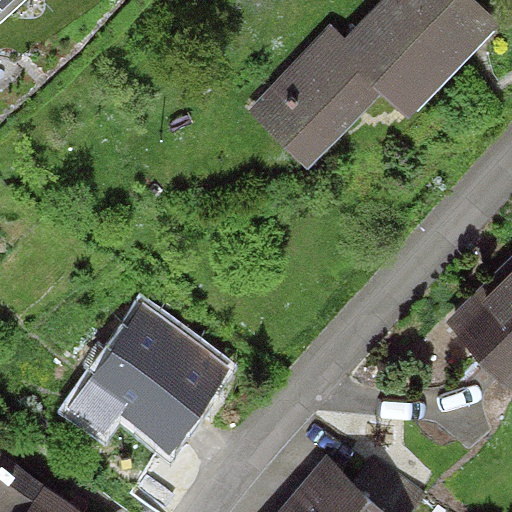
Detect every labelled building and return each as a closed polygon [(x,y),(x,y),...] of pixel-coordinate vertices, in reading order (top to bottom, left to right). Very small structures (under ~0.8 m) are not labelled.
[(331,18),(243,108),(313,176),(383,104),(408,128),(499,35),(462,0),(383,0),(349,36),(331,18)] [(511,257),(444,325),(511,393),(511,257)] [(146,317),(80,410),(104,427),(123,400),(168,432),(215,367),(146,317)] [(397,511),(326,453),(277,511),(397,511)] [(0,511),(78,511),(0,461),(0,511)]
